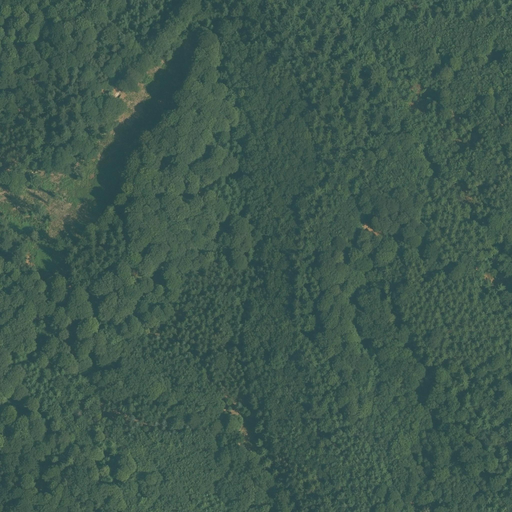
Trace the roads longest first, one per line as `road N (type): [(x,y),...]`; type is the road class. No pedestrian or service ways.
road 1 (track): [(327,0),(467,210),(511,258)]
road 2 (track): [(192,0),(77,145),(0,184)]
road 3 (track): [(0,417),(76,459),(116,511)]
road 4 (track): [(0,75),(33,47),(98,25),(119,0)]
